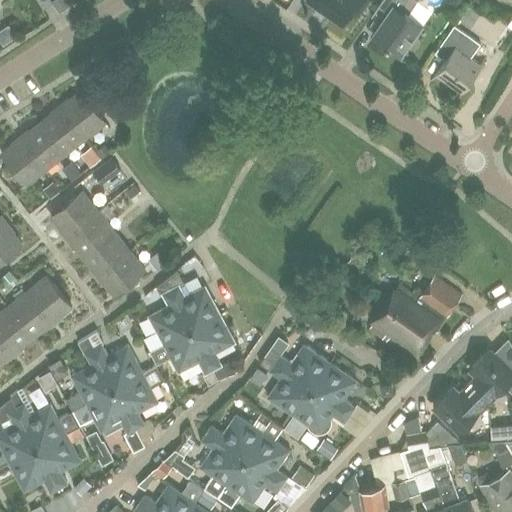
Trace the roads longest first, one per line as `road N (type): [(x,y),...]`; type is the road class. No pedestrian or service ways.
road 1 (residential): [(417,394),(290,301),(238,374),(215,386),(84,511)]
road 2 (residential): [(473,164),(226,0)]
road 3 (residential): [(299,511),(417,394)]
road 4 (residential): [(0,76),(126,0)]
road 5 (residential): [(417,394),(486,323),(511,308)]
